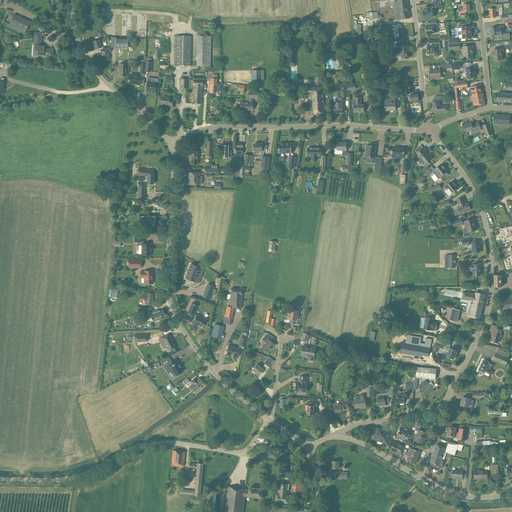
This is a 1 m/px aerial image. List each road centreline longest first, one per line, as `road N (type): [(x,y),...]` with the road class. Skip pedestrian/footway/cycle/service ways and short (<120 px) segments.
road 1 (unclassified): [(269,420),(220,380),(172,310),(170,143)]
road 2 (unclassified): [(170,143),(218,127),(428,129)]
road 3 (tertiary): [(0,479),(79,476),(145,445),(243,453)]
road 4 (unclassified): [(170,143),(87,64),(70,0)]
road 5 (residential): [(489,261),(474,194),(428,129)]
road 6 (residential): [(428,129),(412,0)]
